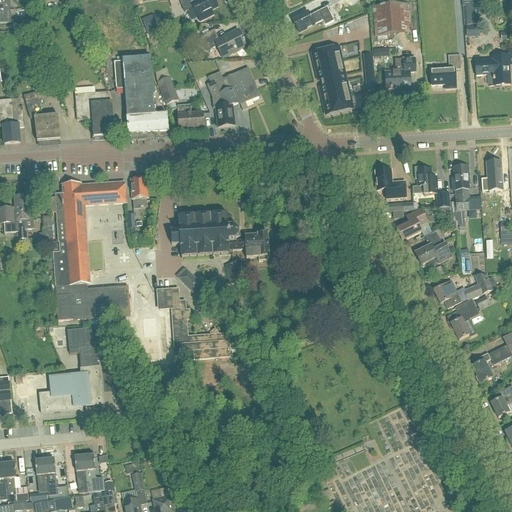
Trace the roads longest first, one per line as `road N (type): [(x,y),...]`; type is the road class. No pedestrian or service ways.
road 1 (tertiary): [(502,511),(320,145)]
road 2 (tertiary): [(0,160),(320,145)]
road 3 (tertiary): [(320,145),(511,132)]
road 4 (tertiary): [(320,145),(247,0)]
